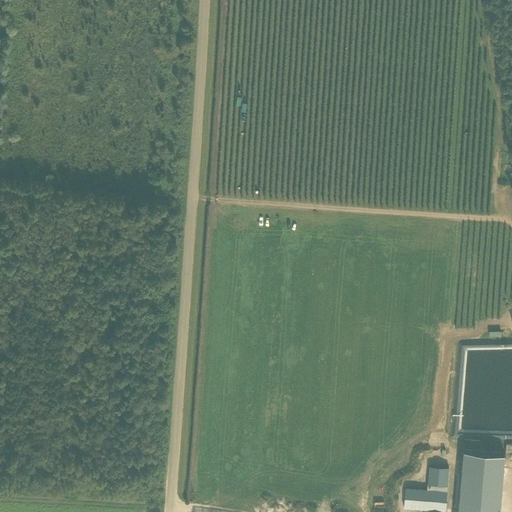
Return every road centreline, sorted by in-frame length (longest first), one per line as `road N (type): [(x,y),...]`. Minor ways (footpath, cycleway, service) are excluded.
road 1 (unclassified): [(169,511),(203,0)]
road 2 (track): [(511,220),(191,198)]
road 3 (track): [(0,496),(170,507)]
